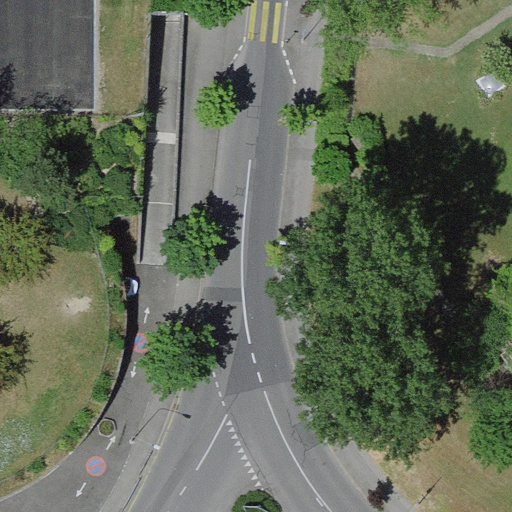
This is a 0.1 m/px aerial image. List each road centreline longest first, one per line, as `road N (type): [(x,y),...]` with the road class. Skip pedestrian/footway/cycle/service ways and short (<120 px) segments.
road 1 (residential): [(269,0),(246,226),(256,385)]
road 2 (residential): [(168,511),(256,385)]
road 3 (residential): [(256,385),(323,511)]
